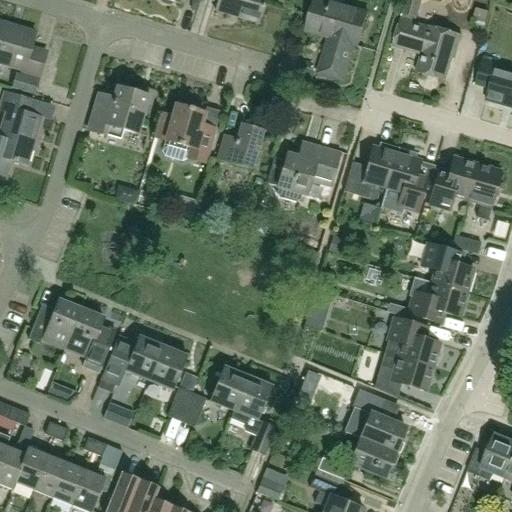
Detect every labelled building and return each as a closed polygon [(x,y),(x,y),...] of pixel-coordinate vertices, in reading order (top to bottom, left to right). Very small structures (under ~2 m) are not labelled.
[(217,11),(260,24),(266,0),(209,0),(219,3),(217,11)] [(356,46),(359,48),(369,14),(322,0),(316,0),(307,32),(329,38),(319,74),(345,82),(356,46)] [(417,19),(422,0),(405,0),(401,15),(417,19)] [(475,14),(471,29),(483,32),(487,17),(475,14)] [(456,50),(459,51),(463,36),(432,27),(431,29),(402,21),(395,47),(423,55),(418,73),(446,82),(456,50)] [(0,23),(0,64),(23,71),(22,75),(38,80),(46,54),(31,49),(35,34),(0,23)] [(511,108),(511,71),(498,68),(499,63),(485,59),(477,85),(491,89),(487,101),(511,108)] [(144,114),(149,115),(154,98),(136,93),(135,95),(118,89),(115,100),(99,95),(89,131),(122,141),(124,132),(137,136),(144,114)] [(11,161),(27,165),(41,118),(29,115),(33,102),(6,94),(1,112),(7,113),(0,136),(0,175),(6,177),(11,161)] [(163,114),(155,139),(164,142),(163,144),(161,152),(165,157),(182,162),(186,159),(188,160),(204,165),(206,165),(216,130),(202,126),(205,115),(177,107),(174,117),(163,114)] [(218,161),(254,171),(265,132),(241,125),(237,139),(225,136),(218,161)] [(295,203),(299,200),(300,195),(307,197),(311,182),(331,188),(340,153),(304,143),(300,157),(288,154),(278,189),(277,194),(280,198),(295,203)] [(386,192),(397,155),(373,148),(366,173),(352,168),(345,192),(369,199),(372,188),(386,192)] [(397,155),(386,192),(401,197),(398,207),(417,213),(425,190),(414,187),(421,162),(397,155)] [(468,201),(478,166),(454,159),(447,183),(436,180),(429,204),(451,211),(455,197),(468,201)] [(478,166),(468,201),(481,205),(477,219),(488,222),(502,174),(478,166)] [(179,201),(173,219),(190,225),(196,207),(179,201)] [(480,243),(456,236),(453,248),(477,255),(480,243)] [(450,290),(467,295),(474,270),(450,263),(453,253),(428,246),(422,267),(437,271),(433,285),(450,290)] [(450,290),(433,285),(429,298),(415,294),(409,315),(442,325),(446,314),(460,318),(467,295),(450,290)] [(67,345),(82,310),(59,300),(53,315),(41,310),(29,339),(42,345),(43,341),(65,350),(67,345)] [(405,308),(389,304),(386,312),(402,317),(405,308)] [(104,319),(82,310),(67,345),(88,354),(83,368),(98,374),(115,332),(101,326),(104,319)] [(426,340),(429,330),(396,320),(389,341),(390,341),(385,355),(433,369),(440,344),(426,340)] [(149,382),(163,347),(139,338),(134,349),(131,348),(132,344),(119,338),(98,389),(112,394),(121,370),(149,382)] [(163,347),(149,382),(173,391),(187,357),(163,347)] [(433,369),(385,355),(374,389),(397,398),(401,385),(426,392),(428,385),(433,369)] [(234,412),(248,378),(248,377),(224,368),(210,402),(234,412)] [(319,377),(306,371),(295,400),(308,406),(319,377)] [(248,378),(231,420),(245,426),(244,428),(245,432),(257,437),(251,451),(265,456),(276,429),(259,421),(273,387),(248,377),(248,378)] [(192,394),(183,390),(178,388),(166,417),(181,423),(192,394)] [(361,439),(395,454),(406,429),(379,418),(386,401),(359,390),(352,408),(371,415),(361,439)] [(192,394),(181,423),(194,428),(205,399),(192,394)] [(0,425),(2,424),(4,419),(16,423),(21,411),(0,402),(0,425)] [(16,423),(24,427),(29,415),(21,411),(16,423)] [(54,439),(59,427),(49,422),(44,434),(54,439)] [(59,427),(54,439),(63,442),(68,430),(59,427)] [(0,462),(10,437),(0,433),(0,462)] [(491,482),(495,474),(508,479),(511,468),(511,442),(496,436),(489,454),(478,449),(469,472),(491,482)] [(0,484),(13,490),(16,483),(15,483),(26,454),(25,454),(7,446),(11,437),(10,437),(0,462),(0,484)] [(93,454),(98,442),(87,438),(82,450),(93,454)] [(395,454),(361,439),(351,464),(385,479),(395,454)] [(106,445),(98,442),(93,454),(101,457),(106,445)] [(34,491),(48,455),(28,447),(25,454),(26,454),(15,483),(16,483),(34,491)] [(53,498),(67,463),(48,455),(34,491),(53,498)] [(316,470),(341,481),(341,480),(343,481),(348,469),(321,458),(321,460),(317,458),(313,468),(317,469),(316,470)] [(67,463),(53,498),(72,506),(87,471),(67,463)] [(338,487),(341,481),(316,470),(314,477),(315,477),(310,489),(319,493),(315,504),(326,509),(324,511),(363,511),(364,510),(342,501),(346,490),(338,487)] [(87,471),(72,506),(86,511),(92,511),(106,479),(87,471)] [(127,511),(140,480),(122,473),(106,511),(127,511)] [(279,503),(285,488),(263,478),(256,494),(279,503)] [(140,480),(127,511),(149,511),(154,500),(155,501),(156,499),(160,488),(140,480)] [(453,511),(465,511),(470,499),(458,496),(453,511)] [(154,500),(149,511),(170,511),(173,506),(156,499),(155,501),(154,500)] [(259,502),(254,511),(278,511),(279,510),(259,502)]
